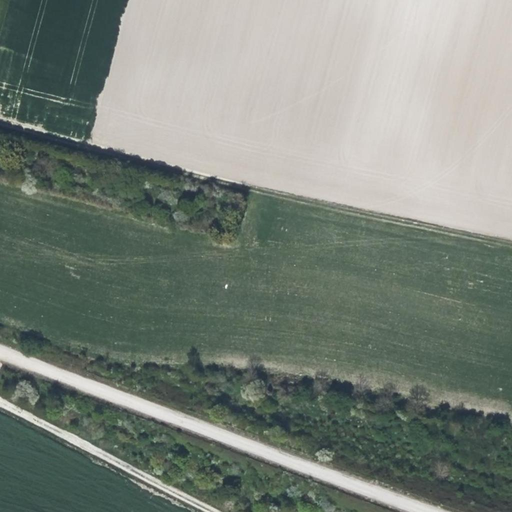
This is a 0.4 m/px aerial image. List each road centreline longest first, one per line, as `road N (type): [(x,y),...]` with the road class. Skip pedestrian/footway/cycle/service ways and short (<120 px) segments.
road 1 (track): [(0,123),(511,253)]
road 2 (unclassified): [(418,511),(0,354)]
road 3 (track): [(217,511),(0,398)]
